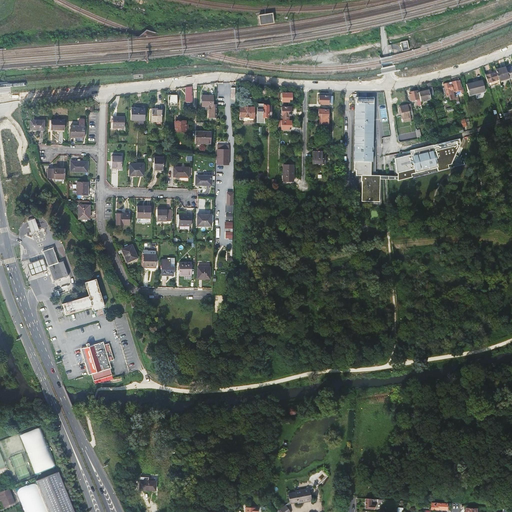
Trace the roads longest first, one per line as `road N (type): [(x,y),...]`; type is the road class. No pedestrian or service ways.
road 1 (track): [(150,387),(193,393),(252,386),(511,339)]
road 2 (secondary): [(80,439),(6,241)]
road 3 (residential): [(102,91),(223,76),(306,85)]
road 4 (residential): [(209,292),(125,284),(101,229),(101,192)]
road 5 (secondary): [(0,266),(62,422)]
road 6 (residential): [(388,86),(511,49)]
road 7 (track): [(511,120),(395,150)]
